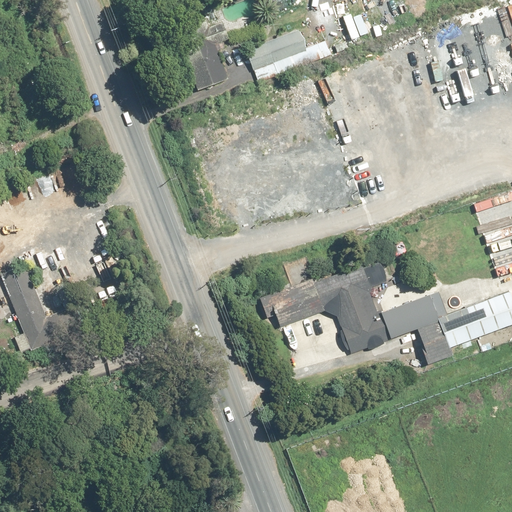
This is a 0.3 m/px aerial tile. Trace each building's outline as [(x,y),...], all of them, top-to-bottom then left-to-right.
[(186,58),(197,90),(228,78),(215,44),(229,39),(222,22),(209,27),(205,18),(174,29),(179,41),(173,43),(180,60),(186,58)] [(298,29),(245,50),(253,70),(258,82),(331,55),(326,40),(305,48),(298,29)] [(43,247),(27,234),(14,249),(29,262),(43,247)] [(390,338),(416,328),(424,350),(421,351),(427,365),(434,362),(453,355),(450,347),(511,323),(511,299),(508,290),(437,317),(429,293),(380,312),(380,310),(376,311),(369,292),(372,291),(370,287),(386,281),(386,277),(385,273),(384,270),(382,266),(379,262),(363,268),(361,264),(313,282),(311,278),(259,297),(266,317),(275,314),(279,327),(323,311),(336,316),(341,329),(339,330),(340,333),(340,336),(340,338),(341,341),(342,343),(344,345),(345,348),(347,350),(349,349),(350,354),(367,348),(367,349),(376,347),(378,346),(381,345),(391,341),(390,338)] [(24,263),(0,273),(0,276),(24,333),(14,337),(20,352),(29,349),(30,350),(84,328),(75,305),(46,316),(24,263)]
